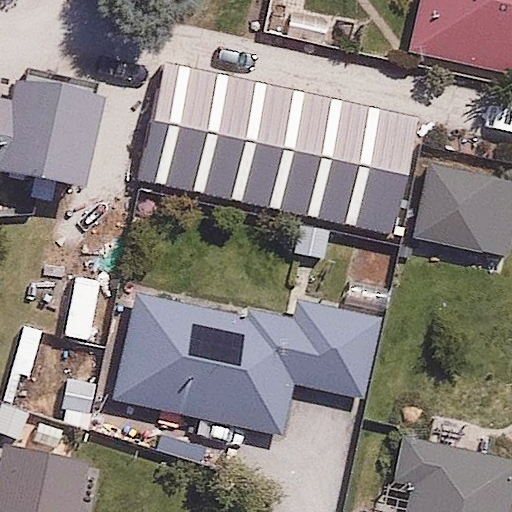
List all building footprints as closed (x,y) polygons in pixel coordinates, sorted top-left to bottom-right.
[(511,0),(422,0),(414,40),(511,61),(511,0)] [(14,94),(0,91),(0,169),(78,188),(101,91),(19,72),(14,94)] [(511,239),(511,173),(426,155),(407,240),(507,262),(511,239)] [(289,316),(132,286),(110,402),(283,435),(292,386),(362,400),(377,318),(292,302),(289,316)] [(508,511),(511,499),(511,462),(416,443),(401,511),(508,511)] [(77,511),(86,468),(7,451),(0,481),(0,511),(77,511)]
